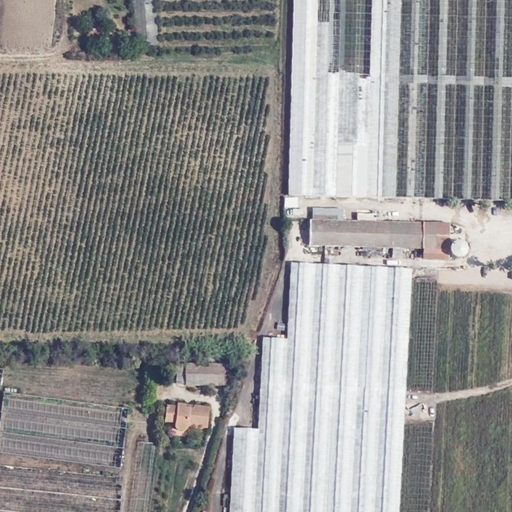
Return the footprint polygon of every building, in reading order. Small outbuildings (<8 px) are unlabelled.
[(132,0),(136,45),(157,44),(154,0),(132,0)] [(511,0),(295,0),(290,194),(511,199),(511,0)] [(422,247),(423,222),(311,219),(311,245),(422,247)] [(455,257),(467,256),(466,243),(454,244),(455,257)] [(402,479),(405,266),(288,265),(287,338),(260,337),(259,428),(231,427),(229,511),(393,511),(393,510),(388,509),(388,501),(382,501),(383,478),(402,479)] [(224,383),(224,363),(186,364),(186,384),(224,383)] [(185,407),(184,402),(177,402),(177,405),(167,404),(167,414),(176,415),(176,428),(186,429),(187,425),(207,426),(209,406),(195,404),(194,407),(185,407)] [(112,477),(111,485),(120,486),(120,478),(112,477)]
